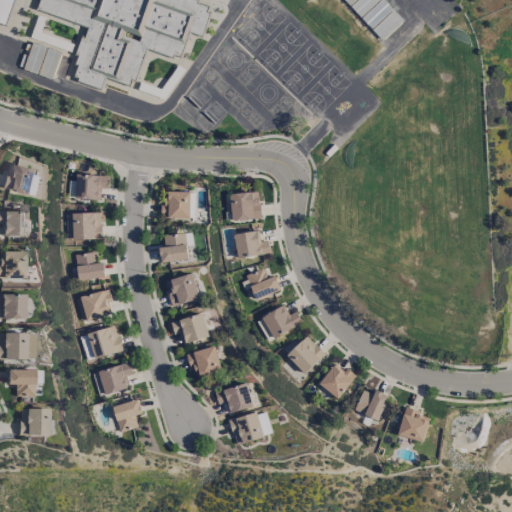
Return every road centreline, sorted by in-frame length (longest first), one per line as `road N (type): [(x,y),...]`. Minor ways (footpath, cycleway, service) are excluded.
road 1 (residential): [(292,169),(303,253),(349,334),(426,379),(511,382)]
road 2 (residential): [(187,423),(162,371),(137,264),(145,152)]
road 3 (residential): [(145,152),(272,159),(292,169)]
road 4 (residential): [(0,121),(145,152)]
